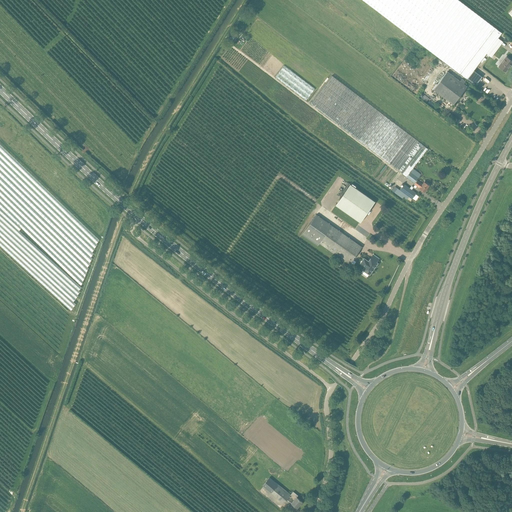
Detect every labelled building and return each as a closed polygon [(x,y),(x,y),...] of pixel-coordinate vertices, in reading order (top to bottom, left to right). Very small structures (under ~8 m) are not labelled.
[(458,0),(362,0),(412,37),(467,79),(476,85),(482,76),(474,70),(487,53),(492,56),(503,42),(498,38),(502,33),(458,0)] [(230,44),(238,34),(234,32),(227,41),(230,44)] [(511,62),(511,61),(506,57),(499,67),(505,72),(509,67),(508,67),(511,62)] [(275,77),(306,101),(315,89),(284,66),(275,77)] [(467,86),(464,84),(465,82),(462,79),(460,81),(447,72),(434,90),(453,104),(467,86)] [(421,174),(413,168),(428,149),(332,75),(310,104),(406,177),(414,183),(421,174)] [(417,181),(415,185),(420,188),(420,189),(425,192),(429,185),(424,182),(423,184),(417,181)] [(350,184),(336,205),(360,222),(375,201),(350,184)] [(417,193),(404,184),(400,190),(397,188),(394,192),(402,198),(403,197),(406,200),(407,199),(410,201),(412,199),(413,198),(416,200),(419,196),(416,194),(417,193)] [(331,212),(339,217),(343,212),(335,207),(331,212)] [(319,243),(350,264),(362,247),(316,215),(302,235),(317,245),(319,243)] [(365,266),(363,270),(370,275),(378,263),(376,262),(379,259),(373,255),(368,261),(364,258),(361,263),(365,266)] [(299,470),(295,467),(291,472),(295,475),(299,470)] [(284,503),(287,499),(297,508),(302,502),(296,497),(298,495),(293,491),(291,494),(278,484),(269,477),(262,486),(284,503)]
